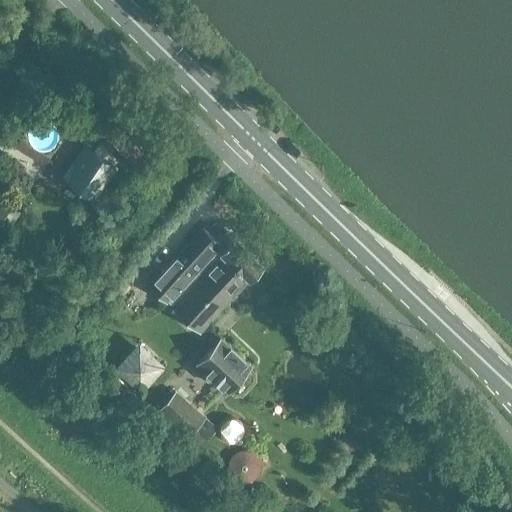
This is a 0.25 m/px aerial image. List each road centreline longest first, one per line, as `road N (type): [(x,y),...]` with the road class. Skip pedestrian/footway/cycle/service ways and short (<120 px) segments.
road 1 (primary): [(108,0),(504,381)]
road 2 (unknown): [(100,511),(0,420)]
